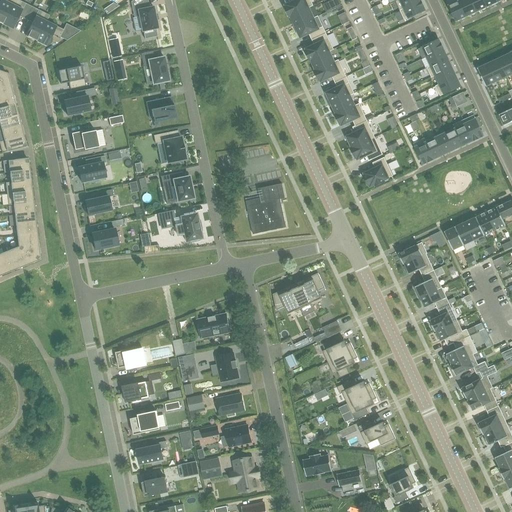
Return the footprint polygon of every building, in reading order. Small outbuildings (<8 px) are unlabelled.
[(0,0),(0,22),(2,24),(13,0),(0,0)] [(25,19),(32,7),(18,0),(13,0),(2,24),(12,29),(19,16),(25,19)] [(132,0),(131,2),(134,17),(139,16),(142,30),(142,31),(143,31),(144,39),(158,36),(156,28),(158,28),(156,21),(155,14),(153,7),(149,7),(147,0),(132,0)] [(289,17),(313,5),(310,0),(296,0),(285,5),(286,7),(285,7),(289,17)] [(335,0),(332,0),(322,5),(326,12),(339,6),(335,0)] [(398,0),(396,1),(400,11),(420,1),(419,0),(398,0)] [(467,17),(458,0),(457,0),(458,0),(448,5),(456,22),(467,17)] [(471,0),(458,0),(467,17),(477,12),(471,0)] [(471,0),(477,12),(487,8),(483,0),(471,0)] [(421,2),(420,1),(400,11),(404,20),(425,11),(423,7),(421,2)] [(107,14),(119,6),(113,3),(104,9),(107,14)] [(290,16),(295,27),(314,18),(309,8),(313,6),(313,5),(289,17),(290,16)] [(49,15),(32,7),(25,19),(32,22),(25,35),(36,41),(49,15)] [(63,30),(46,21),(49,15),(36,41),(46,46),(53,33),(66,40),(67,40),(80,31),(66,24),(63,30)] [(314,18),(295,27),(300,38),(311,32),(314,38),(326,33),(323,27),(318,16),(314,18)] [(310,60),(333,49),(326,33),(314,38),(317,44),(306,49),(306,50),(305,51),(310,60)] [(422,47),(418,49),(422,59),(427,57),(443,49),(443,48),(441,43),(440,44),(438,40),(431,43),(423,47),(422,47)] [(334,50),(333,49),(310,60),(310,61),(311,60),(316,70),(315,71),(339,60),(338,60),(334,62),(329,52),(334,50)] [(431,66),(427,68),(447,58),(443,49),(427,57),(431,66)] [(167,72),(166,66),(164,57),(154,59),(152,51),(141,54),(143,67),(149,66),(153,84),(169,81),(167,72)] [(507,77),(511,74),(511,60),(509,54),(498,59),(507,77)] [(447,58),(427,68),(431,77),(452,68),(447,58)] [(507,77),(498,59),(488,63),(497,82),(507,77)] [(113,79),(109,60),(102,62),(106,81),(113,79)] [(335,82),(346,77),(339,60),(315,71),(319,81),(320,80),(321,81),(332,76),(335,82)] [(486,87),(497,82),(488,63),(477,68),(486,87)] [(81,66),(58,71),(60,84),(68,82),(70,89),(85,86),(81,66)] [(452,68),(431,77),(431,78),(436,75),(440,84),(435,86),(456,77),(452,68)] [(6,74),(0,79),(0,97),(12,94),(13,94),(7,73),(6,74)] [(346,77),(335,82),(337,88),(326,93),(331,104),(352,94),(347,84),(349,83),(346,77)] [(456,77),(435,86),(440,96),(460,86),(456,77)] [(116,87),(108,88),(112,105),(120,103),(116,87)] [(65,105),(62,105),(64,112),(66,112),(67,115),(73,114),(74,116),(81,114),(80,112),(90,110),(87,97),(96,95),(94,88),(76,92),(77,98),(64,101),(65,105)] [(0,108),(14,104),(15,104),(13,94),(12,94),(0,97),(0,108)] [(352,94),(331,104),(336,114),(335,115),(359,104),(355,106),(350,95),(352,94)] [(458,95),(452,97),(455,103),(457,106),(462,103),(458,95)] [(153,118),(153,123),(176,118),(174,108),(172,109),(169,97),(161,99),(149,101),(151,109),(147,110),(149,119),(153,118)] [(14,104),(0,108),(0,119),(17,115),(18,115),(15,104),(14,104)] [(352,120),(355,126),(367,120),(359,104),(335,115),(340,125),(341,124),(341,125),(352,120)] [(504,125),(511,121),(511,108),(499,115),(504,125)] [(17,115),(0,119),(0,130),(1,130),(20,125),(21,125),(18,115),(17,115)] [(109,118),(110,125),(123,122),(122,115),(109,118)] [(463,120),(473,140),(474,140),(478,138),(483,135),(474,115),(463,120)] [(375,137),(367,120),(355,126),(358,132),(347,137),(352,148),(351,148),(351,149),(375,137)] [(473,140),(463,120),(453,125),(463,145),(473,140)] [(1,130),(0,130),(0,141),(23,136),(24,135),(21,125),(20,125),(1,130)] [(445,131),(453,150),(463,145),(453,125),(455,129),(446,133),(445,131)] [(81,131),(71,133),(75,150),(83,148),(84,150),(98,147),(95,130),(82,133),(81,131)] [(443,154),(453,150),(445,131),(435,136),(443,154)] [(182,145),(181,137),(170,140),(168,132),(153,135),(155,143),(163,142),(168,163),(171,162),(171,164),(183,161),(182,159),(185,159),(184,152),(182,145)] [(23,136),(0,141),(0,144),(2,153),(13,150),(27,146),(24,135),(23,136)] [(424,138),(433,159),(443,154),(435,136),(425,140),(424,138)] [(383,154),(375,137),(351,149),(355,158),(357,158),(357,159),(368,154),(371,160),(383,154)] [(433,159),(424,138),(413,143),(423,164),(428,161),(428,162),(433,159)] [(120,152),(108,155),(109,161),(121,159),(120,152)] [(106,162),(104,156),(85,160),(86,166),(78,168),(81,182),(90,180),(91,182),(98,181),(97,178),(105,177),(102,163),(106,162)] [(365,175),(364,176),(368,186),(369,185),(370,186),(375,184),(376,186),(384,182),(384,180),(393,176),(384,157),(372,163),(375,169),(364,174),(365,175)] [(4,172),(9,172),(28,169),(29,169),(28,158),(14,160),(3,161),(4,172)] [(29,169),(28,169),(9,172),(10,182),(6,183),(31,180),(29,169)] [(173,174),(162,176),(164,182),(168,203),(178,201),(179,201),(179,203),(188,201),(187,199),(193,198),(189,176),(183,178),(174,180),(173,174)] [(7,194),(31,191),(32,191),(31,180),(6,183),(7,194)] [(250,200),(246,201),(251,225),(251,227),(253,234),(286,227),(285,220),(284,218),(280,199),(285,198),(282,184),(268,187),(258,189),(260,198),(250,200)] [(101,198),(85,201),(86,204),(83,205),(85,212),(87,211),(88,215),(95,213),(96,215),(103,214),(102,212),(111,210),(108,197),(113,196),(112,190),(100,192),(101,198)] [(32,191),(31,191),(7,194),(8,204),(33,201),(32,191)] [(511,200),(497,207),(505,226),(506,226),(503,219),(511,215),(511,216),(511,200)] [(14,215),(33,212),(34,212),(33,201),(8,204),(8,205),(13,204),(14,215)] [(486,212),(495,231),(505,226),(497,207),(486,212)] [(172,211),(159,214),(160,221),(174,218),(172,211)] [(34,212),(33,212),(14,215),(16,225),(36,223),(34,212)] [(476,217),(484,235),(495,231),(486,212),(476,217)] [(174,218),(160,221),(162,229),(175,226),(177,235),(184,233),(186,242),(190,241),(198,240),(198,239),(202,238),(200,230),(201,230),(199,221),(198,221),(196,213),(192,214),(192,213),(184,215),(184,216),(181,217),(174,218)] [(476,217),(465,222),(474,240),(484,235),(476,217)] [(124,225),(122,219),(111,222),(112,227),(113,227),(124,225)] [(464,245),(474,240),(465,222),(455,227),(464,245)] [(17,236),(36,234),(37,234),(36,223),(16,225),(17,236)] [(453,250),(464,245),(455,227),(444,232),(453,250)] [(100,232),(92,234),(95,249),(104,247),(104,248),(109,246),(118,244),(114,229),(105,231),(105,230),(100,231),(100,232)] [(437,241),(443,239),(440,232),(431,236),(434,243),(437,241)] [(13,248),(21,267),(40,259),(38,239),(37,239),(18,241),(18,246),(13,248)] [(422,242),(398,253),(403,264),(427,253),(422,242)] [(144,253),(159,251),(158,244),(144,246),(144,253)] [(9,250),(16,268),(16,269),(21,267),(13,248),(9,250)] [(16,269),(16,268),(9,250),(0,253),(0,258),(6,273),(16,269)] [(427,253),(403,264),(403,265),(404,264),(405,266),(404,267),(406,273),(408,272),(409,274),(419,270),(422,276),(434,270),(426,254),(427,253)] [(425,282),(415,287),(420,297),(442,287),(437,277),(434,270),(422,276),(425,282)] [(306,284),(303,285),(312,305),(323,300),(319,291),(325,288),(318,273),(304,280),(306,284)] [(297,283),(290,286),(300,308),(303,315),(314,310),(312,305),(303,285),(299,287),(297,283)] [(286,288),(273,294),(277,310),(285,306),(289,314),(300,308),(290,286),(289,287),(291,291),(288,292),(286,288)] [(442,287),(420,297),(425,308),(435,303),(438,310),(449,304),(446,298),(442,300),(437,290),(442,288),(442,287)] [(441,316),(430,321),(431,323),(435,331),(457,321),(449,304),(438,310),(441,316)] [(217,317),(217,316),(208,318),(209,318),(197,321),(201,337),(212,335),(213,336),(222,334),(222,333),(230,331),(226,315),(217,317)] [(325,332),(327,338),(342,331),(337,321),(322,328),(325,332)] [(457,321),(435,331),(435,332),(436,331),(437,333),(435,334),(438,340),(440,339),(441,342),(451,337),(454,343),(465,338),(470,336),(466,329),(462,331),(457,321)] [(325,332),(319,335),(322,340),(327,338),(325,332)] [(448,356),(446,357),(449,363),(450,362),(451,364),(450,365),(473,354),(477,352),(470,336),(465,338),(454,343),(456,349),(446,354),(448,356)] [(182,339),(173,341),(176,356),(185,354),(182,339)] [(328,362),(354,350),(351,343),(347,344),(345,341),(337,345),(334,339),(322,344),(325,350),(323,351),(328,362)] [(133,367),(146,365),(142,349),(134,351),(134,348),(116,352),(119,368),(127,366),(128,368),(133,367)] [(354,350),(328,362),(333,374),(338,372),(340,377),(349,373),(346,368),(355,363),(354,359),(358,358),(354,350)] [(218,364),(211,366),(213,376),(220,374),(222,380),(238,377),(236,368),(234,361),(233,354),(217,357),(218,364)] [(473,354),(450,365),(455,376),(473,367),(476,373),(480,372),(488,368),(485,361),(478,365),(473,354)] [(194,355),(179,358),(184,381),(199,378),(194,355)] [(482,378),(461,388),(466,398),(467,398),(468,399),(492,387),(487,376),(497,372),(494,365),(488,368),(480,372),(482,378)] [(148,375),(150,381),(162,379),(160,373),(148,375)] [(342,393),(347,403),(373,391),(370,383),(366,385),(364,381),(356,385),(353,379),(337,387),(340,394),(342,393)] [(149,397),(146,382),(123,386),(124,392),(123,392),(125,402),(133,400),(133,402),(133,403),(141,401),(141,399),(149,397)] [(321,390),(318,383),(311,386),(314,394),(321,390)] [(468,400),(467,400),(472,411),(484,405),(487,411),(498,406),(495,400),(490,389),(493,388),(492,387),(468,399),(468,400)] [(181,390),(168,393),(169,400),(182,397),(181,390)] [(373,391),(347,403),(355,420),(369,413),(366,408),(374,404),(373,400),(377,398),(373,391)] [(227,414),(228,417),(235,415),(234,412),(244,410),(241,394),(216,399),(220,415),(227,414)] [(190,411),(204,408),(202,397),(187,400),(190,411)] [(165,404),(167,411),(180,408),(179,401),(165,404)] [(490,418),(478,423),(483,435),(507,423),(498,406),(487,411),(490,418)] [(139,417),(130,418),(134,435),(160,429),(156,411),(138,415),(139,417)] [(381,446),(396,439),(389,424),(385,426),(383,422),(375,426),(372,420),(358,427),(366,444),(378,439),(381,446)] [(511,434),(507,423),(483,435),(484,434),(486,438),(484,439),(487,444),(488,444),(489,445),(496,442),(500,440),(503,446),(511,442),(511,434)] [(203,437),(219,434),(217,426),(193,431),(195,439),(203,437)] [(248,426),(226,430),(229,446),(251,441),(248,426)] [(180,433),(182,441),(189,440),(191,439),(190,431),(180,433)] [(157,446),(137,450),(138,455),(139,459),(140,464),(163,459),(161,449),(167,447),(166,441),(157,443),(157,446)] [(506,452),(495,457),(500,468),(511,462),(511,442),(503,446),(506,452)] [(324,472),(332,471),(328,455),(321,457),(320,454),(310,456),(311,459),(303,460),(306,476),(314,474),(314,475),(324,473),(324,472)] [(221,473),(218,458),(200,462),(203,476),(221,473)] [(254,468),(252,458),(244,459),(241,459),(242,460),(234,462),(236,472),(234,472),(236,482),(238,482),(240,492),(248,490),(248,491),(250,491),(250,490),(258,488),(256,478),(260,477),(258,467),(254,468)] [(199,473),(196,462),(187,463),(190,475),(199,473)] [(511,462),(500,468),(499,468),(504,479),(505,479),(511,475),(511,462)] [(390,484),(396,496),(394,497),(396,503),(408,497),(406,492),(414,488),(412,484),(416,482),(409,467),(394,474),(398,481),(390,484)] [(339,486),(362,481),(359,470),(337,475),(339,486)] [(142,482),(145,496),(168,492),(165,477),(142,482)] [(37,503),(25,504),(26,511),(44,511),(44,505),(37,506),(37,503)] [(265,511),(264,503),(242,508),(243,511),(265,511)]
